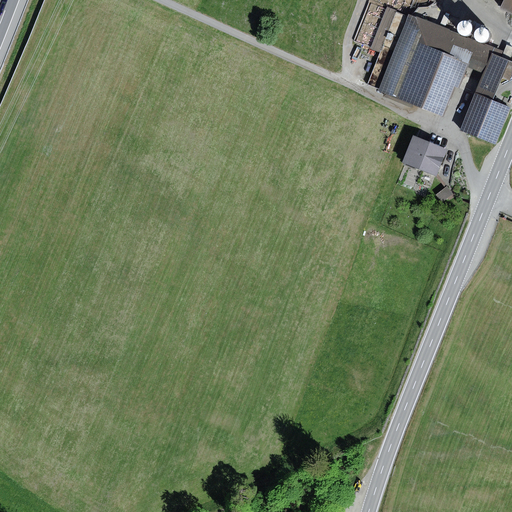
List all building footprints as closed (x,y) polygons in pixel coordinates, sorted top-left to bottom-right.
[(511,0),(504,0),(503,2),(500,8),(511,13),(511,0)] [(381,3),(364,43),(381,50),(398,10),(381,3)] [(409,14),(379,90),(397,98),(419,43),(427,46),(435,25),(409,14)] [(460,31),(461,33),(464,35),(466,35),(469,35),(471,34),(473,32),(474,30),(475,27),(474,25),(473,23),(471,21),(469,20),(466,20),(464,20),(461,22),(460,24),(459,26),(459,29),(460,31)] [(427,46),(419,43),(397,98),(443,117),(455,86),(460,88),(468,67),(484,74),(492,55),(495,48),(435,25),(427,46)] [(476,38),(478,40),(480,41),(483,42),(485,42),(488,40),(489,39),(491,36),(491,34),(491,31),(489,29),(487,27),(485,26),(482,26),(480,27),(478,28),(476,30),(475,33),(475,35),(476,38)] [(511,47),(507,45),(502,57),(509,59),(511,51),(511,47)] [(511,76),(511,62),(492,55),(484,74),(461,130),(495,145),(510,108),(492,101),(502,78),(510,81),(511,76)] [(447,150),(413,136),(403,163),(437,176),(447,150)] [(447,187),(436,195),(442,203),(448,199),(450,202),(455,198),(447,187)]
